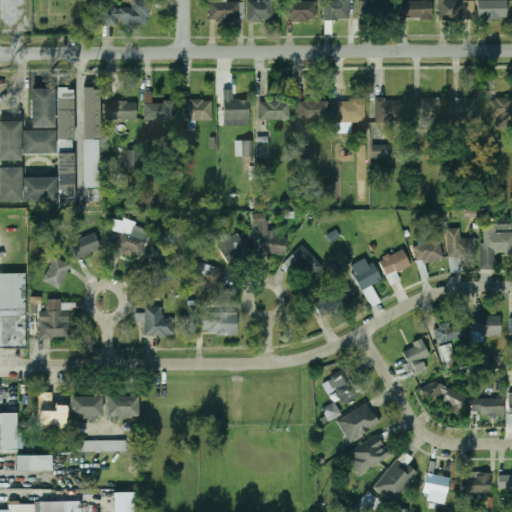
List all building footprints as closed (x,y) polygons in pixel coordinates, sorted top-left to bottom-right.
[(150,0),(131,0),(131,7),(102,7),(102,25),(150,25),(150,0)] [(227,0),(209,0),(209,19),(240,19),(240,1),(227,1),(227,0)] [(275,21),(275,0),(248,0),(248,21),(275,21)] [(325,0),(325,19),(350,19),(350,0),(325,0)] [(446,0),(446,19),(465,19),(465,0),(446,0)] [(478,0),(478,19),(507,19),(507,0),(478,0)] [(316,1),(286,1),(286,20),(316,20),(316,1)] [(393,1),(363,1),(363,19),(393,19),(393,1)] [(433,1),(402,1),(402,18),(433,18),(433,1)] [(32,122),(32,82),(55,82),(55,122),(32,122)] [(59,195),(75,195),(73,82),(58,82),(59,195)] [(101,138),(100,138),(100,88),(84,87),(84,188),(91,188),(90,200),(101,200),(101,138)] [(249,99),(232,99),(232,90),(224,90),(224,125),(249,125),(249,99)] [(511,120),(511,97),(489,97),(489,120),(511,120)] [(441,98),(413,98),(413,120),(441,120),(441,98)] [(479,98),(453,98),(453,118),(479,118),(479,98)] [(184,120),(213,120),(213,99),(184,99),(184,120)] [(366,122),(366,99),(337,99),(337,122),(366,122)] [(402,99),(375,99),(375,122),(402,122),(402,99)] [(259,119),(290,119),(290,100),(259,100),(259,119)] [(298,100),(298,119),(328,119),(328,100),(298,100)] [(107,101),(107,120),(139,120),(139,101),(107,101)] [(145,101),(145,120),(177,120),(177,101),(145,101)] [(0,154),(0,116),(22,116),(22,154),(0,154)] [(57,147),(23,147),(23,124),(57,124),(57,147)] [(269,136),(257,137),(257,157),(269,156),(269,136)] [(253,141),(236,140),(236,156),(253,156),(253,141)] [(387,145),(371,145),(371,158),(387,158),(387,145)] [(141,149),(128,150),(128,166),(142,166),(141,149)] [(23,162),(0,162),(0,196),(23,196),(23,162)] [(25,195),(56,195),(56,171),(25,171),(25,195)] [(268,234),(267,216),(257,217),(259,254),(286,252),(285,233),(268,234)] [(482,223),(482,269),(494,269),(494,253),(511,253),(511,232),(494,232),(495,223),(482,223)] [(134,228),(126,224),(116,246),(140,257),(148,240),(132,233),(134,228)] [(70,242),(78,260),(102,250),(94,232),(70,242)] [(228,261),(246,248),(235,233),(217,246),(228,261)] [(449,257),(477,257),(477,238),(449,238),(449,257)] [(444,261),(441,240),(415,242),(417,263),(444,261)] [(302,245),(292,255),(313,276),(323,266),(302,245)] [(411,266),(405,249),(380,258),(386,275),(411,266)] [(177,275),(160,252),(145,263),(162,286),(177,275)] [(70,264),(53,257),(43,282),(60,289),(70,264)] [(378,280),(367,258),(351,266),(362,288),(378,280)] [(197,273),(221,282),(225,271),(201,263),(197,273)] [(0,343),(0,268),(26,268),(26,343),(0,343)] [(322,316),(351,301),(343,286),(314,300),(322,316)] [(174,318),(162,318),(162,307),(145,307),(145,335),(174,335),(174,318)] [(70,310),(39,310),(39,338),(70,338),(70,310)] [(238,335),(238,311),(191,311),(191,335),(238,335)] [(471,316),(471,337),(501,337),(501,316),(471,316)] [(460,320),(433,327),(437,344),(464,337),(460,320)] [(457,365),(450,343),(439,347),(445,369),(457,365)] [(428,357),(427,350),(408,353),(411,369),(424,367),(422,358),(428,357)] [(328,379),(343,406),(364,394),(348,368),(328,379)] [(440,401),(441,400),(459,411),(466,399),(439,382),(431,395),(440,401)] [(38,426),(52,426),(52,393),(38,393),(38,426)] [(102,396),(71,396),(71,417),(102,417),(102,396)] [(107,417),(137,417),(137,396),(107,396),(107,417)] [(504,415),(504,398),(473,398),(473,415),(504,415)] [(341,411),(333,402),(323,411),(331,420),(341,411)] [(337,420),(349,440),(379,423),(367,403),(337,420)] [(0,412),(14,412),(15,450),(0,450),(0,412)] [(391,455),(378,435),(348,454),(360,474),(391,455)] [(79,451),(126,451),(126,440),(79,440),(79,451)] [(15,454),(50,454),(50,470),(15,470),(15,454)] [(418,474),(397,457),(374,486),(395,503),(418,474)] [(463,494),(490,494),(490,472),(463,472),(463,494)] [(423,501),(446,504),(449,476),(427,474),(423,501)] [(511,474),(500,474),(500,487),(511,487),(511,474)] [(114,492),(114,511),(137,511),(137,492),(114,492)] [(32,501),(79,500),(79,511),(32,511),(32,503),(32,501)] [(0,511),(0,509),(7,509),(6,503),(32,503),(32,511),(0,511)]
